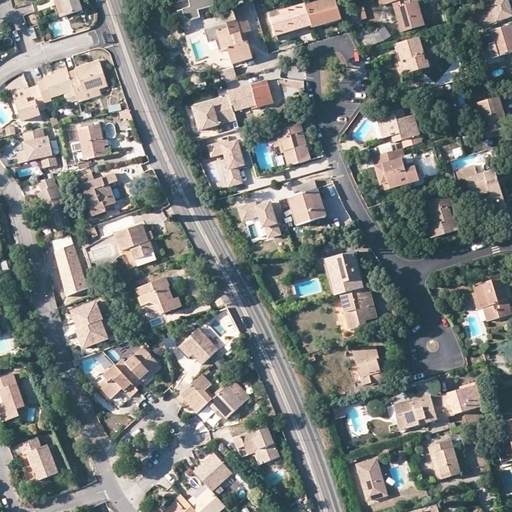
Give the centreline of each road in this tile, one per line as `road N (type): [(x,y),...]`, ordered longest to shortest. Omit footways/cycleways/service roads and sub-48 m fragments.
road 1 (secondary): [(331,511),(251,313),(157,125),(113,0)]
road 2 (secondary): [(102,0),(174,186),(258,350),(319,511)]
road 3 (residential): [(101,457),(57,360),(22,226),(0,178)]
road 4 (residential): [(101,457),(159,409),(189,439),(123,506)]
road 5 (residential): [(404,276),(364,222),(324,121)]
road 6 (residential): [(324,121),(350,81),(352,58),(336,46),(318,50),(317,100)]
